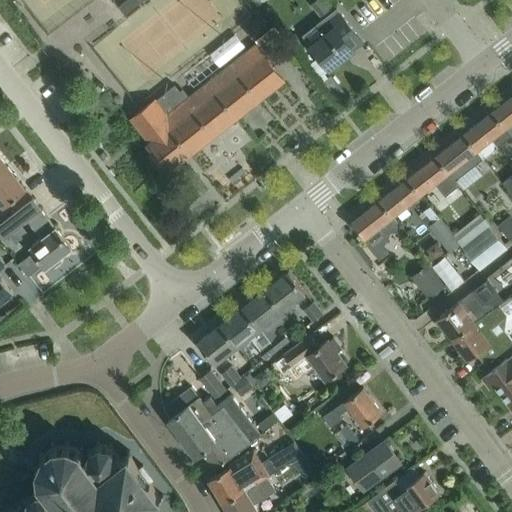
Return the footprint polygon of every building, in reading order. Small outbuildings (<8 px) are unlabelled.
[(124,14),(141,0),(123,0),(117,5),(124,14)] [(319,16),(330,7),(324,0),(313,0),(310,3),(319,16)] [(318,23),(303,35),(310,45),(316,52),(328,68),(353,48),(363,40),(337,8),(318,23)] [(263,52),(255,43),(185,98),(179,90),(160,105),(155,98),(130,117),(150,142),(147,144),(167,169),(283,78),(263,52)] [(505,126),(511,121),(511,93),(492,109),(505,126)] [(511,134),(505,126),(492,109),(464,132),(483,157),(511,134)] [(455,179),(483,157),(464,132),(435,154),(455,179)] [(455,179),(435,154),(426,161),(425,161),(407,175),(420,193),(434,182),(445,195),(459,184),(455,179)] [(15,175),(7,165),(0,170),(0,199),(4,205),(25,188),(15,175)] [(511,190),(511,172),(503,179),(511,190)] [(392,215),(420,193),(407,175),(379,198),(392,215)] [(471,194),(461,203),(471,215),(482,206),(471,194)] [(9,233),(21,224),(27,219),(41,209),(41,208),(32,197),(0,221),(0,234),(3,238),(9,233)] [(379,198),(350,220),(357,229),(357,230),(359,234),(360,233),(363,237),(380,257),(387,251),(382,244),(388,239),(382,231),(388,232),(396,226),(396,220),(392,215),(379,198)] [(456,239),(429,205),(422,210),(426,216),(423,218),(428,224),(449,251),(459,243),(460,243),(456,239)] [(41,209),(27,219),(40,237),(29,245),(45,266),(47,264),(50,267),(58,260),(56,257),(70,246),(55,226),(54,226),(44,213),(41,209)] [(509,238),(511,235),(511,215),(510,212),(497,223),(509,238)] [(479,268),(507,247),(504,243),(484,218),(456,239),(460,243),(459,243),(479,268)] [(0,300),(13,291),(0,274),(0,267),(6,263),(0,255),(0,300)] [(445,284),(429,261),(410,275),(427,298),(445,284)] [(282,308),(289,303),(305,290),(288,268),(265,286),(282,308)] [(265,286),(243,304),(270,338),(275,334),(265,321),(282,308),(265,286)] [(438,318),(435,320),(442,328),(444,327),(452,337),(493,305),(491,302),(485,301),(482,304),(480,300),(472,290),(458,300),(452,304),(436,316),(438,318)] [(313,319),(322,312),(312,300),(303,307),(313,319)] [(493,305),(452,337),(467,358),(476,352),(484,363),(500,351),(511,342),(511,339),(504,329),(506,314),(497,302),(493,305)] [(243,304),(220,321),(237,343),(249,334),(258,347),(270,338),(243,304)] [(214,361),(230,349),(237,343),(220,321),(197,339),(214,361)] [(275,334),(270,338),(277,348),(289,339),(288,339),(281,329),(275,334)] [(293,346),(283,353),(291,364),(284,370),(292,381),(305,371),(304,370),(313,363),(325,378),(329,375),(346,363),(337,351),(343,347),(334,335),(328,339),(327,338),(317,345),(309,334),(293,346)] [(258,347),(257,348),(258,349),(264,358),(277,348),(270,338),(258,347)] [(511,353),(497,364),(481,376),(489,387),(494,383),(511,408),(511,353)] [(230,384),(231,384),(241,376),(231,363),(220,372),(230,384)] [(214,397),(226,388),(210,367),(199,377),(214,397)] [(261,386),(268,381),(269,374),(264,368),(254,376),(261,386)] [(381,412),(362,386),(326,413),(334,424),(342,418),(339,414),(349,407),(363,425),(381,412)] [(210,394),(202,400),(199,395),(167,418),(195,455),(201,450),(214,468),(230,456),(239,449),(251,440),(251,439),(261,432),(231,392),(216,403),(210,394)] [(350,443),(358,437),(347,423),(339,429),(350,443)] [(363,488),(385,472),(401,460),(384,438),(347,466),(363,488)] [(78,448),(68,444),(68,440),(66,440),(65,443),(54,445),(53,441),(50,442),(52,446),(43,453),(40,450),(38,452),(42,455),(37,465),(33,464),(33,467),(37,467),(38,478),(35,480),(36,482),(39,481),(46,490),(38,489),(38,486),(36,487),(36,490),(28,495),(26,494),(25,496),(28,497),(26,507),(24,507),(20,503),(8,511),(161,511),(152,500),(158,496),(163,496),(163,494),(158,493),(149,480),(153,477),(142,464),(138,467),(129,454),(129,450),(126,449),(126,454),(120,458),(110,445),(112,443),(110,442),(109,444),(99,443),(98,440),(96,441),(97,444),(90,449),(87,448),(86,450),(89,451),(82,458),(80,450),(83,447),(80,445),(78,448)] [(274,470),(303,452),(295,440),(261,461),(254,447),(229,462),(230,464),(207,477),(222,501),(246,488),(275,471),(274,470)] [(366,499),(359,505),(363,511),(366,511),(372,508),(375,511),(389,511),(398,506),(401,504),(407,511),(411,511),(416,509),(424,503),(440,492),(424,471),(420,474),(413,465),(394,479),(378,491),(366,499)] [(228,511),(258,511),(259,511),(253,503),(276,489),(273,485),(281,481),(275,471),(246,488),(222,501),(228,511)]
